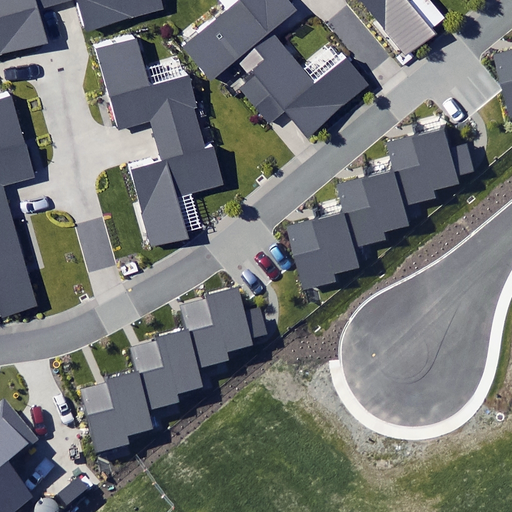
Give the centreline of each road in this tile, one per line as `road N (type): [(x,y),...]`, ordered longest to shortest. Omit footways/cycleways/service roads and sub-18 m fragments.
road 1 (residential): [(0,350),(89,328),(190,271),(511,10)]
road 2 (residential): [(511,241),(477,270),(418,357)]
